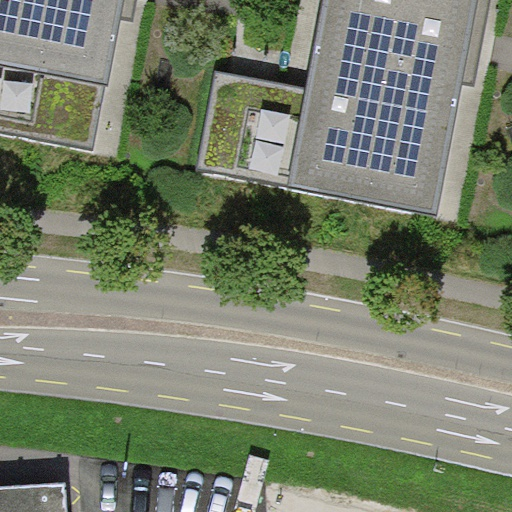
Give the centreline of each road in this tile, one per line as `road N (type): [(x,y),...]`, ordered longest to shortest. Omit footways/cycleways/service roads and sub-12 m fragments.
road 1 (primary): [(0,354),(252,377),(511,435)]
road 2 (primary): [(511,360),(326,322),(0,285)]
